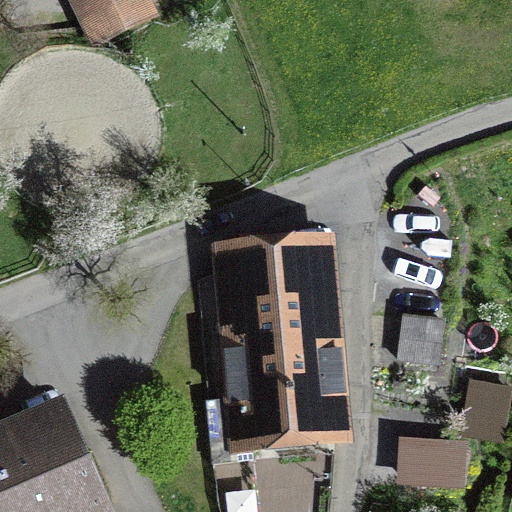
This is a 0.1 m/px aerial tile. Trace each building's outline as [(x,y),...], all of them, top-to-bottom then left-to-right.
[(150,0),(60,0),(77,36),(151,3),(150,0)] [(328,246),(238,253),(253,447),(335,441),(323,285),(331,285),(328,246)] [(444,323),(405,318),(403,339),(441,343),(444,323)] [(441,343),(403,339),(398,361),(436,368),(441,343)] [(511,384),(470,380),(464,442),(506,446),(511,387),(511,384)] [(98,511),(59,417),(0,441),(0,511),(98,511)] [(244,436),(215,435),(213,472),(243,473),(244,436)] [(459,457),(400,453),(397,492),(456,496),(459,457)]
